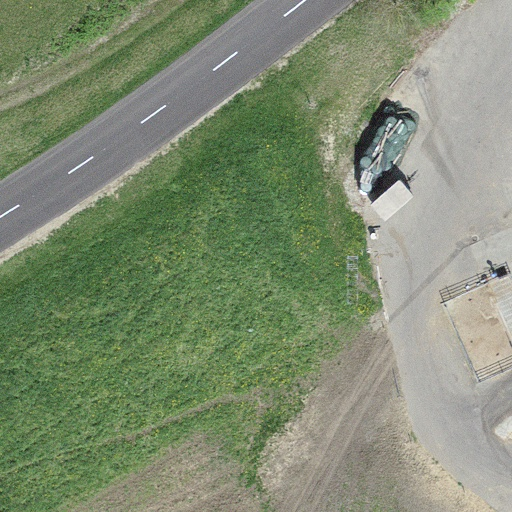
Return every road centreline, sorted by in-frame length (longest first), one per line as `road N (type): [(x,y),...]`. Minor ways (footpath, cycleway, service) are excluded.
road 1 (tertiary): [(0,215),(299,0)]
road 2 (track): [(170,0),(88,55),(0,98)]
